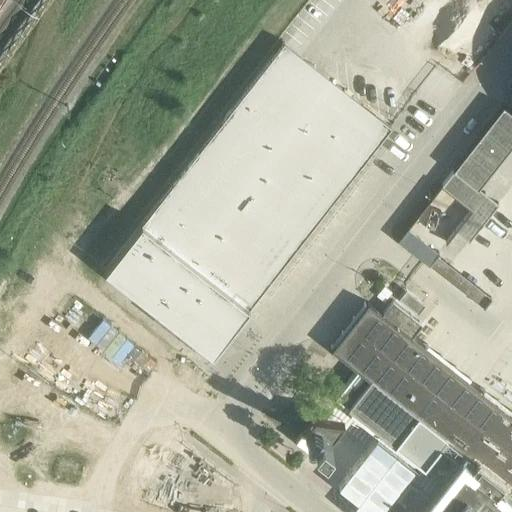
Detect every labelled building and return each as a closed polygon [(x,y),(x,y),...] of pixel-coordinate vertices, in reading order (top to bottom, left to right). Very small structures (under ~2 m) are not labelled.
[(285,40),(147,215),(105,269),(213,354),(392,126),(303,55),(287,43),(285,40)] [(500,105),(501,106),(456,161),(484,183),(511,147),(511,112),(501,104),(500,105)] [(499,203),(452,167),(439,184),(471,208),(455,229),(470,240),(499,203)] [(438,251),(406,227),(398,238),(424,259),(429,262),(437,253),(438,251)] [(429,262),(483,306),(490,297),(437,253),(429,262)] [(306,435),(303,439),(317,449),(322,442),(323,443),(330,434),(332,435),(344,419),(340,419),(349,408),(450,487),(436,505),(410,484),(397,500),(412,511),(511,511),(511,414),(412,336),(422,323),(394,301),(393,300),(383,313),(368,302),(332,348),(358,369),(321,416),(315,415),(305,428),(304,429),(304,430),(304,431),(304,432),(304,433),(305,434),(305,435),(306,435)]
